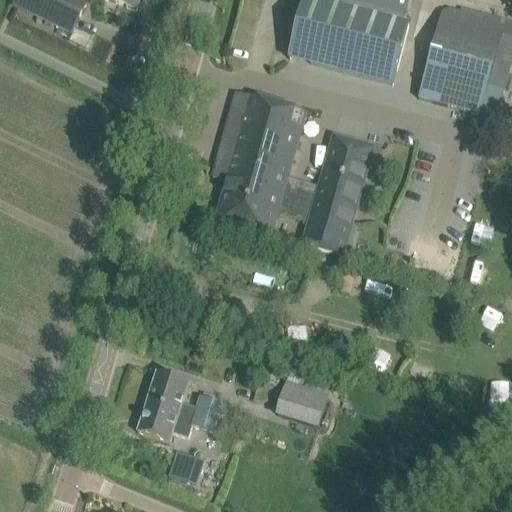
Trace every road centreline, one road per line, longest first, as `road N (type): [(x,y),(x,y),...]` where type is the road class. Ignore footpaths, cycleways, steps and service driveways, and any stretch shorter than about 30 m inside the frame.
road 1 (unclassified): [(71,474),(172,119)]
road 2 (unclassified): [(0,38),(172,119)]
road 3 (unclassified): [(172,119),(205,0)]
